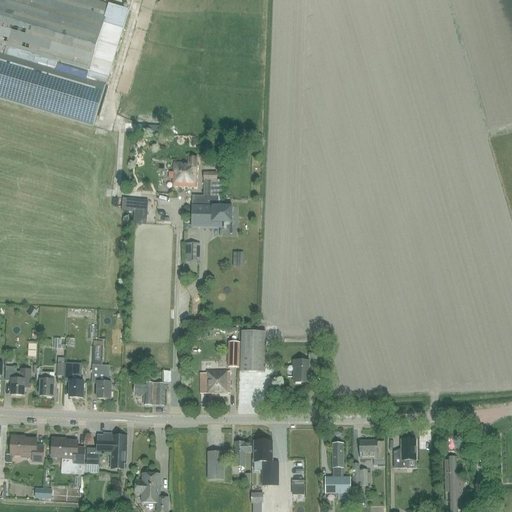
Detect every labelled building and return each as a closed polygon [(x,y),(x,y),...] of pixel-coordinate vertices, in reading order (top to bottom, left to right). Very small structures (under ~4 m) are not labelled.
[(128,12),(88,0),(0,0),(0,99),(94,127),(128,12)] [(198,164),(176,163),(175,186),(197,187),(198,164)] [(194,195),(193,226),(230,227),(231,204),(219,204),(219,182),(217,182),(217,175),(204,175),(204,195),(194,195)] [(144,201),(136,201),(134,224),(142,225),(144,201)] [(198,263),(198,245),(185,245),(185,263),(198,263)] [(234,254),(233,267),(243,267),(243,255),(234,254)] [(38,312),(32,309),(28,315),(34,319),(38,312)] [(266,333),(242,333),(241,373),(265,373),(266,333)] [(228,350),(228,368),(239,368),(240,343),(235,343),(229,343),(228,350)] [(93,347),(93,365),(103,365),(103,348),(93,347)] [(309,362),(294,361),(294,368),(296,368),(295,383),(309,383),(310,370),(318,370),(318,355),(309,354),(309,362)] [(82,364),(65,364),(65,382),(70,382),(69,398),(83,399),(84,382),(81,381),(82,364)] [(111,400),(111,383),(105,383),(106,366),(92,366),(92,383),(97,383),(97,399),(111,400)] [(30,389),(31,372),(20,371),(20,373),(6,372),(6,382),(12,382),(11,396),(24,397),(24,389),(30,389)] [(230,372),(207,372),(207,374),(201,374),(201,393),(230,393),(230,372)] [(54,397),(54,382),(48,382),(48,374),(41,374),(41,397),(54,397)] [(152,405),(157,405),(157,384),(153,384),(145,384),(135,384),(134,394),(144,395),(144,405),(152,405)] [(164,405),(165,384),(157,384),(157,405),(164,405)] [(127,438),(113,437),(98,436),(98,450),(88,449),(87,466),(99,466),(100,455),(115,456),(114,470),(124,471),(125,465),(126,465),(127,438)] [(42,462),(43,448),(36,448),(36,440),(20,439),(20,437),(11,437),(11,455),(22,455),(22,457),(32,458),(32,461),(42,462)] [(64,459),(70,459),(69,475),(83,476),(84,449),(77,448),(77,442),(62,441),(62,439),(53,438),(52,456),(64,457),(64,459)] [(416,441),(415,441),(413,439),(410,439),(408,441),(402,441),(402,455),(394,455),(394,469),(407,469),(407,461),(416,461),(416,441)] [(279,463),(272,463),(272,443),(270,443),(270,440),(264,440),(264,443),(254,443),(254,463),(262,463),(262,487),(279,487),(279,463)] [(360,442),(360,460),(374,460),(374,466),(385,465),(385,461),(385,442),(377,442),(377,441),(360,442)] [(252,443),(235,443),(235,467),(246,467),(246,454),(252,454),(252,443)] [(332,444),(333,474),(333,478),(326,478),(326,495),(350,495),(350,478),(344,478),(344,444),(332,444)] [(224,480),(223,452),(208,452),(208,480),(224,480)] [(457,511),(457,500),(457,481),(463,481),(462,474),(457,474),(456,458),(448,458),(448,461),(445,461),(445,493),(449,493),(449,499),(449,511),(457,511)] [(368,486),(368,470),(359,470),(359,464),(353,465),(353,496),(360,495),(360,487),(368,486)] [(160,498),(160,474),(142,474),(142,481),(135,481),(135,495),(143,495),(143,504),(158,504),(158,511),(168,511),(169,498),(160,498)] [(54,490),(45,489),(44,498),(53,498),(54,490)] [(252,504),(253,504),(253,511),(264,511),(265,504),(263,504),(263,494),(252,494),(252,504)]
